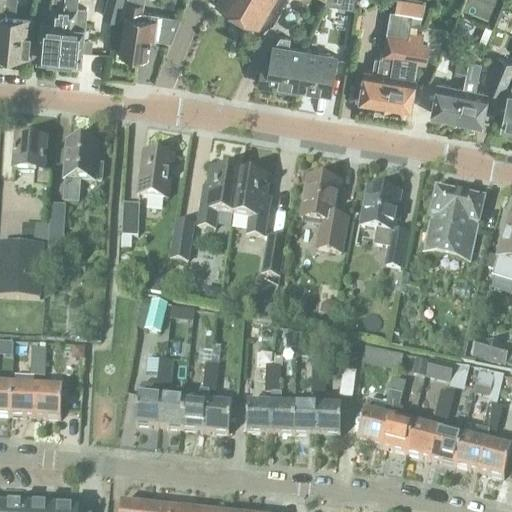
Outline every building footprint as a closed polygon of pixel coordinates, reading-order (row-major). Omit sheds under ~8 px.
[(0,0),(0,53),(30,56),(34,10),(18,8),(18,0),(0,0)] [(65,0),(63,24),(60,59),(82,61),(84,26),(77,26),(79,0),(65,0)] [(119,22),(124,0),(109,0),(105,18),(119,22)] [(258,30),(274,0),(219,0),(216,7),(258,30)] [(343,0),(343,7),(354,10),(355,0),(343,0)] [(418,0),(400,0),(398,10),(415,15),(419,0),(418,0)] [(146,57),(152,19),(126,15),(120,53),(146,57)] [(60,59),(63,24),(41,22),(38,57),(60,59)] [(486,26),(480,42),(487,45),(493,29),(486,26)] [(423,58),(422,32),(385,33),(385,59),(423,58)] [(298,89),(305,50),(273,45),(270,66),(262,65),(259,85),(272,87),(273,85),(298,89)] [(305,50),(298,89),(330,95),(337,55),(305,50)] [(443,51),(436,67),(445,71),(451,54),(443,51)] [(503,93),(511,69),(511,60),(499,56),(486,87),(503,93)] [(465,76),(467,65),(456,63),(454,74),(465,76)] [(385,107),(390,75),(364,71),(358,103),(385,107)] [(390,75),(385,107),(411,112),(416,79),(390,75)] [(457,120),(463,89),(438,83),(430,115),(457,120)] [(463,89),(457,120),(482,125),(488,94),(463,89)] [(511,128),(511,93),(508,93),(501,127),(511,128)] [(44,177),(46,145),(17,142),(14,174),(44,177)] [(93,185),(93,184),(96,149),(68,147),(64,203),(78,204),(80,184),(93,185)] [(167,205),(173,162),(145,158),(139,201),(167,205)] [(234,222),(241,180),(211,175),(203,227),(215,229),(217,219),(234,222)] [(270,185),(241,180),(234,222),(247,224),(245,235),(262,237),(270,185)] [(341,257),(348,221),(335,219),(340,190),(308,184),(301,223),(321,227),(316,253),(341,257)] [(479,229),(485,204),(437,193),(431,218),(424,255),(470,265),(479,229)] [(402,270),(408,238),(394,235),(401,200),(369,194),(359,244),(389,251),(386,267),(402,270)] [(61,249),(64,206),(51,205),(48,248),(61,249)] [(132,238),(138,238),(138,207),(124,207),(124,238),(132,238)] [(511,265),(511,223),(510,223),(499,262),(511,265)] [(188,265),(195,227),(177,224),(170,262),(188,265)] [(46,248),(47,228),(36,228),(35,248),(0,245),(0,299),(41,302),(43,248),(46,248)] [(121,238),(121,250),(132,250),(132,238),(124,238),(121,238)] [(280,279),(285,243),(269,240),(264,277),(280,279)] [(404,276),(402,289),(419,292),(420,287),(407,284),(409,277),(404,276)] [(167,306),(152,302),(145,332),(159,335),(167,306)] [(244,334),(270,339),(273,328),(246,322),(244,334)] [(475,347),(471,359),(504,369),(505,367),(510,352),(477,342),(475,347)] [(72,349),(72,361),(84,361),(85,349),(72,349)] [(32,352),(32,361),(44,362),(45,352),(32,352)] [(32,371),(32,379),(44,380),(44,371),(44,362),(32,361),(32,371)] [(425,378),(428,365),(416,362),(413,375),(425,378)] [(171,364),(160,363),(159,374),(170,375),(171,364)] [(429,364),(425,380),(436,382),(440,366),(429,364)] [(205,377),(216,378),(217,367),(206,366),(205,377)] [(278,380),(278,369),(267,369),(267,380),(278,380)] [(313,381),(325,381),(325,371),(313,371),(313,381)] [(352,399),(355,375),(344,373),(341,398),(352,399)] [(159,374),(158,385),(169,386),(170,375),(159,374)] [(478,376),(473,396),(488,400),(493,380),(478,376)] [(215,388),(216,378),(205,377),(204,387),(215,388)] [(267,391),(278,391),(278,380),(267,380),(267,391)] [(325,391),(325,381),(313,381),(312,391),(325,391)] [(390,395),(400,398),(403,385),(394,382),(390,395)] [(0,419),(11,421),(13,389),(0,388),(0,419)] [(35,422),(37,391),(13,389),(11,421),(35,422)] [(37,391),(35,422),(61,424),(62,393),(37,391)] [(450,407),(453,396),(442,393),(440,404),(450,407)] [(397,411),(400,398),(390,395),(387,409),(397,411)] [(161,403),(138,400),(135,430),(159,432),(161,403)] [(381,451),(389,421),(368,416),(371,404),(360,401),(357,413),(364,415),(357,445),(381,451)] [(183,435),(185,405),(161,403),(159,432),(183,435)] [(437,414),(448,417),(450,407),(440,404),(437,414)] [(206,437),(208,407),(185,405),(183,435),(206,437)] [(500,419),(503,409),(491,406),(489,416),(500,419)] [(231,410),(208,407),(206,437),(228,439),(231,410)] [(269,408),(247,408),(246,438),(268,438),(269,408)] [(293,439),(293,409),(269,408),(268,438),(293,439)] [(317,440),(316,410),(293,409),(293,439),(317,440)] [(340,441),(341,411),(316,410),(317,440),(340,441)] [(487,425),(498,428),(500,419),(489,416),(487,425)] [(406,457),(413,427),(389,421),(381,451),(406,457)] [(430,463),(438,434),(413,427),(406,457),(430,463)] [(454,470),(462,440),(438,434),(430,463),(454,470)] [(480,476),(487,446),(462,440),(454,470),(480,476)] [(487,446),(480,476),(503,482),(511,452),(487,446)] [(29,511),(30,494),(5,491),(4,511),(29,511)] [(53,511),(54,496),(30,494),(29,511),(53,511)] [(73,511),(73,498),(54,496),(53,511),(73,511)]
